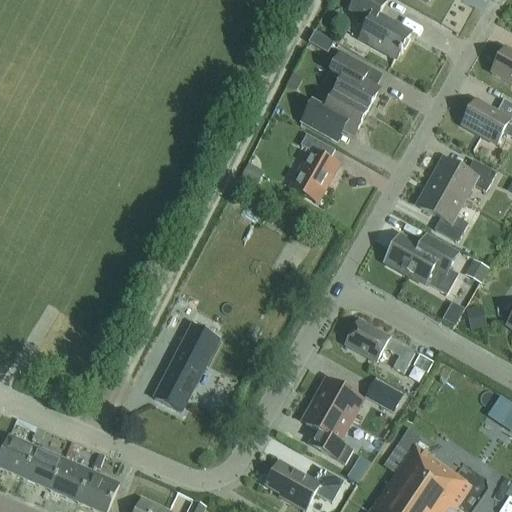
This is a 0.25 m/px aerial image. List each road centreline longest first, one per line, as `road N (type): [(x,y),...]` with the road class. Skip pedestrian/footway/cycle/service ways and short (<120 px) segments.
road 1 (track): [(95,440),(316,0)]
road 2 (residential): [(338,288),(495,7)]
road 3 (residential): [(214,480),(239,464),(338,288)]
road 4 (unclassified): [(214,480),(181,477),(2,398)]
road 5 (residential): [(511,382),(338,288)]
